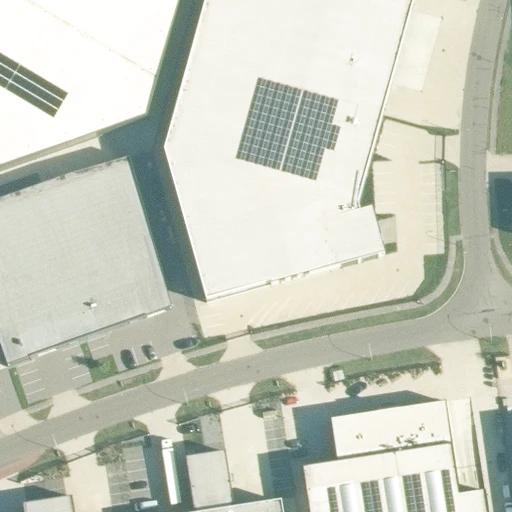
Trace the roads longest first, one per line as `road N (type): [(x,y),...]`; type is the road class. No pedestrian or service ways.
road 1 (residential): [(0,452),(234,373),(486,325)]
road 2 (residential): [(494,0),(472,171),(486,325)]
